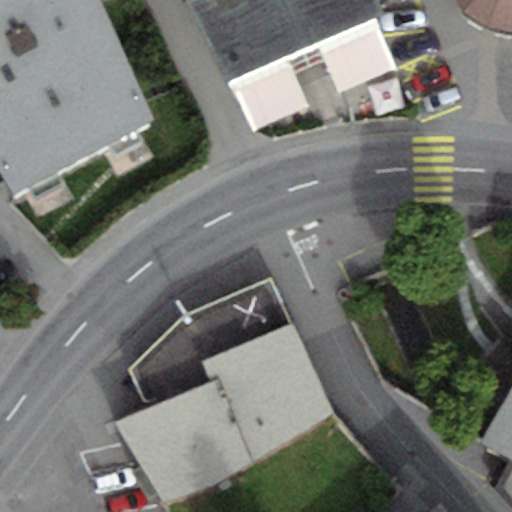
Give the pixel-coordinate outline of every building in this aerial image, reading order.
[(96,0),(0,0),(0,171),(11,190),(149,116),(96,0)] [(187,0),(225,83),(374,15),(384,11),(378,0),(187,0)] [(511,0),(455,0),(462,15),(486,27),(511,28),(511,0)] [(127,367),(144,406),(209,380),(199,359),(291,321),(271,276),(183,314),(127,367)] [(216,483),(334,416),(291,321),(199,359),(209,380),(144,406),(113,420),(163,501),(216,483)] [(511,384),(480,439),(511,455),(511,384)] [(511,457),(496,489),(511,505),(511,457)] [(441,511),(433,502),(421,511),(441,511)]
